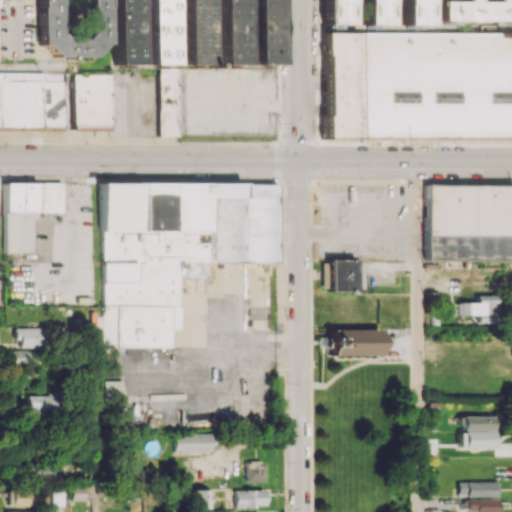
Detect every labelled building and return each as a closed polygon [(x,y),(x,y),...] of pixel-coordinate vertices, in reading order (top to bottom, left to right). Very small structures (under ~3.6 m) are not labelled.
[(36,0),(55,0),(55,31),(62,39),(80,39),(86,31),(86,0),(104,0),(104,41),(89,56),(52,56),(37,43),(36,0)] [(112,0),(112,65),(137,65),(136,0),(112,0)] [(146,0),(147,65),(172,65),(171,0),(146,0)] [(183,0),(183,65),(208,64),(207,0),(183,0)] [(218,0),(218,65),(243,65),(243,0),(218,0)] [(251,0),(251,65),(276,65),(276,0),(251,0)] [(320,0),(320,25),(344,25),(344,0),(320,0)] [(359,0),(359,24),(383,24),(383,0),(359,0)] [(422,24),(422,0),(398,0),(398,24),(422,24)] [(431,0),(431,21),(511,21),(511,1),(496,1),(496,0),(455,0),(455,1),(431,0)] [(321,137),(511,138),(511,33),(322,32),(321,137)] [(61,73),(0,72),(0,128),(60,129),(61,73)] [(70,131),(108,130),(108,74),(70,74),(70,131)] [(60,182),(1,182),(1,253),(29,253),(29,212),(59,212),(60,182)] [(275,184),(98,182),(97,346),(165,347),(165,329),(175,329),(175,279),(204,280),(204,263),(274,263),(275,184)] [(423,260),(511,260),(511,185),(424,184),(423,260)] [(326,290),(355,289),(354,259),(325,260),(326,290)] [(474,302),(454,302),(455,315),(473,315),(474,322),(493,322),(493,294),(474,295),(474,302)] [(36,327),(11,328),(12,347),(37,346),(36,327)] [(328,329),(328,355),(378,355),(378,329),(328,329)] [(7,363),(29,363),(29,350),(7,350),(7,363)] [(119,380),(99,380),(99,400),(119,399),(119,380)] [(22,416),(51,417),(52,395),(23,394),(22,416)] [(461,447),(490,448),(490,415),(461,414),(461,447)] [(208,434),(170,434),(170,451),(207,452),(208,434)] [(259,460),(241,461),(242,482),(260,481),(259,460)] [(18,462),(18,480),(48,481),(49,463),(18,462)] [(455,482),(456,496),(496,496),(496,481),(455,482)] [(69,500),(87,499),(86,486),(69,486),(69,500)] [(205,489),(187,489),(187,508),(205,508),(205,489)] [(261,507),(260,489),(230,490),(230,507),(261,507)] [(7,505),(37,506),(37,490),(7,490),(7,505)] [(492,511),(493,499),(463,498),(462,511),(492,511)]
